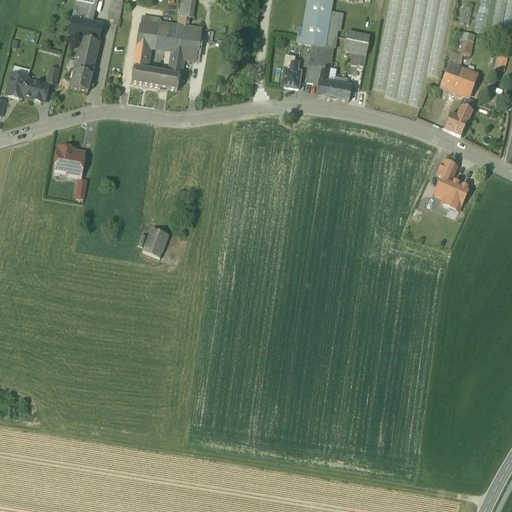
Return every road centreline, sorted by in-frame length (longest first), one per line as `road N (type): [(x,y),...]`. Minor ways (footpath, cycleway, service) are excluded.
road 1 (residential): [(511,175),(413,131),(321,111),(275,109),(189,123),(92,115),(0,144)]
road 2 (track): [(489,504),(0,426)]
